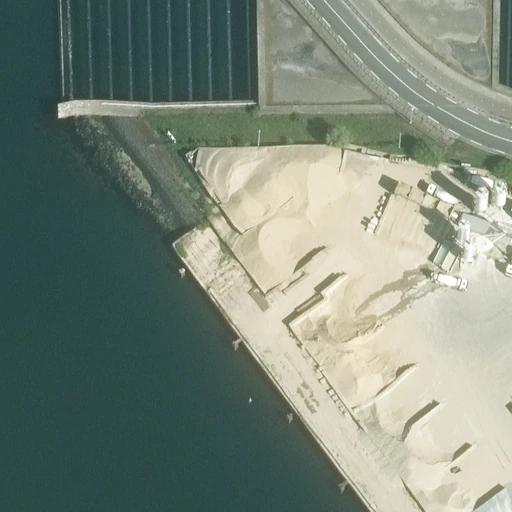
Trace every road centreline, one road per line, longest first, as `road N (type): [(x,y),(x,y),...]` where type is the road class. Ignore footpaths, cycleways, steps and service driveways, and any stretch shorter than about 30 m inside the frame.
road 1 (motorway): [(0,69),(511,60)]
road 2 (secondary): [(511,142),(470,128),(408,90),(319,0)]
road 3 (motorway): [(151,0),(0,4)]
